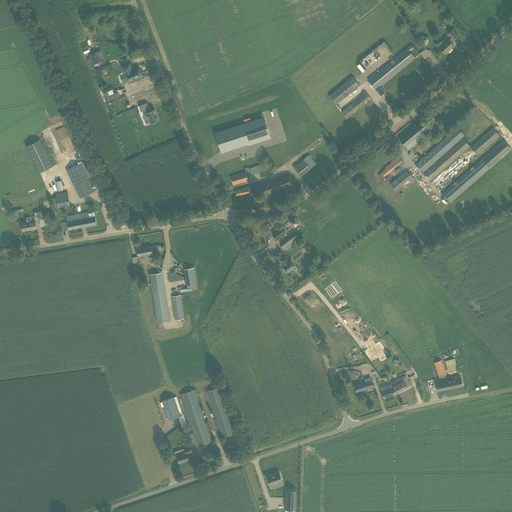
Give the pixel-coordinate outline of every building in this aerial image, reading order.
[(439,47),(446,54),(454,46),(450,41),(452,39),(453,40),(457,36),(451,30),(446,34),(449,37),(439,47)] [(397,56),(367,79),(375,89),(380,96),(385,92),(380,86),(381,85),(415,58),(414,57),(410,52),(414,49),(411,45),(407,48),(397,56)] [(87,59),(91,68),(105,62),(101,51),(89,56),(90,58),(87,59)] [(127,77),(121,79),(123,84),(129,81),(136,78),(141,76),(138,68),(132,70),(129,63),(125,65),(121,67),(125,76),(127,76),(127,77)] [(403,72),(406,76),(410,72),(413,76),(420,70),(414,63),(403,72)] [(329,96),(336,104),(360,85),(353,76),(329,96)] [(107,91),(103,93),(106,102),(120,96),(118,92),(114,93),(109,95),(107,91)] [(363,94),(341,112),(347,118),(371,99),(364,91),(362,93),(363,94)] [(140,95),(131,99),(133,105),(143,101),(140,95)] [(147,103),(139,106),(141,111),(145,110),(146,114),(144,115),(146,119),(148,118),(150,123),(158,120),(154,109),(150,111),(149,108),(147,103)] [(370,118),(380,111),(375,105),(366,112),(370,118)] [(263,117),(216,133),(222,152),(248,143),(246,136),(267,129),(263,117)] [(399,139),(408,150),(425,136),(423,132),(428,128),(422,120),(399,139)] [(434,183),(439,189),(499,136),(492,128),(472,146),(471,145),(470,146),(463,138),(464,137),(463,136),(465,135),(457,127),(415,164),(417,167),(418,166),(423,172),(422,173),(425,176),(426,175),(431,180),(430,181),(433,184),(434,183)] [(26,146),(39,173),(53,166),(40,139),(26,146)] [(447,198),(451,202),(511,149),(503,140),(441,194),(445,199),(447,198)] [(293,166),(300,175),(315,163),(308,154),(293,166)] [(378,174),(381,178),(402,161),(398,157),(378,174)] [(66,170),(80,198),(94,190),(84,170),(87,168),(84,161),(80,163),(66,170)] [(230,177),(233,185),(249,180),(247,176),(262,171),(260,165),(249,168),(248,167),(245,168),(246,172),(230,177)] [(390,184),(395,191),(409,179),(411,181),(414,179),(407,170),(390,184)] [(265,184),(260,186),(261,189),(264,195),(293,184),(292,179),(290,175),(285,176),(268,183),(265,184)] [(235,190),(236,196),(252,192),(251,186),(235,190)] [(56,194),(56,198),(54,198),(55,204),(58,203),(58,207),(62,206),(63,209),(67,208),(66,206),(70,205),(68,192),(56,194)] [(39,220),(41,226),(45,226),(44,219),(43,219),(41,211),(35,212),(36,221),(39,220)] [(77,214),(80,228),(97,225),(95,216),(89,217),(88,212),(77,214)] [(61,223),(63,231),(80,228),(77,214),(66,216),(67,221),(61,223)] [(21,224),(23,231),(36,228),(35,221),(31,222),(30,217),(26,218),(27,223),(21,224)] [(299,222),(296,218),(295,217),(294,218),(290,221),(290,222),(293,227),(294,227),(295,227),(299,224),(300,223),(299,222)] [(272,234),(277,240),(286,233),(281,227),(272,234)] [(298,238),(294,233),(280,244),(284,249),(286,251),(292,246),(291,244),(298,238)] [(143,256),(144,258),(153,257),(151,246),(137,249),(138,257),(143,256)] [(287,271),(288,272),(295,267),(292,263),(293,262),(291,260),(290,260),(289,260),(289,261),(285,256),(280,260),(284,265),(283,266),(285,269),(285,270),(286,271),(287,271)] [(184,269),(187,288),(197,287),(194,268),(184,269)] [(160,273),(149,274),(157,322),(169,320),(162,271),(160,271),(160,273)] [(172,297),(175,319),(184,318),(180,295),(172,297)] [(463,357),(475,353),(473,346),(461,350),(463,357)] [(439,378),(446,375),(441,360),(434,362),(439,378)] [(451,380),(436,383),(438,391),(463,386),(461,378),(457,378),(457,376),(451,377),(451,380)] [(365,382),(354,386),(356,392),(368,388),(367,385),(372,383),(370,377),(364,379),(365,382)] [(390,383),(380,387),(384,398),(395,394),(395,393),(407,387),(407,386),(410,384),(407,378),(404,379),(403,377),(390,383)] [(220,433),(222,438),(235,433),(220,387),(206,391),(220,433)] [(196,439),(198,446),(213,441),(211,436),(195,389),(180,394),(194,433),(189,435),(189,436),(191,441),(196,439)] [(178,416),(182,429),(188,427),(184,414),(180,416),(174,397),(162,401),(169,419),(178,416)] [(176,455),(179,463),(184,462),(183,461),(189,458),(188,454),(193,452),(190,445),(184,448),(185,452),(176,455)] [(279,472),(266,477),(269,485),(270,485),(271,489),(275,487),(274,484),(282,481),(279,472)] [(296,490),(286,490),(285,510),(296,510),(296,490)]
